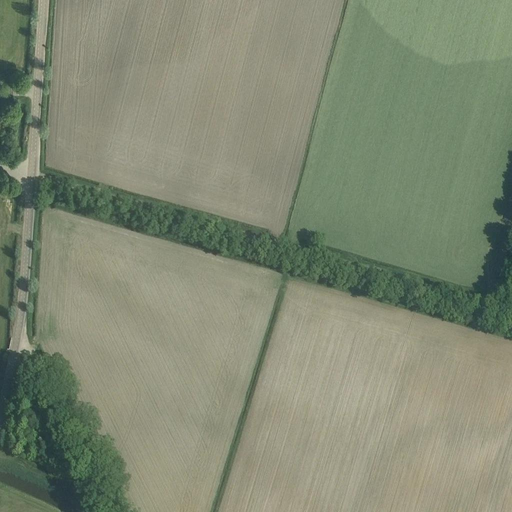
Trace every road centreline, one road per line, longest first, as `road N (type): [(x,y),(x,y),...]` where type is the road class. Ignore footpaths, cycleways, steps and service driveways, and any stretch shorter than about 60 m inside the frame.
road 1 (track): [(33,176),(511,311)]
road 2 (tertiary): [(0,421),(33,176)]
road 3 (track): [(17,330),(107,511)]
road 4 (tertiary): [(33,176),(43,0)]
